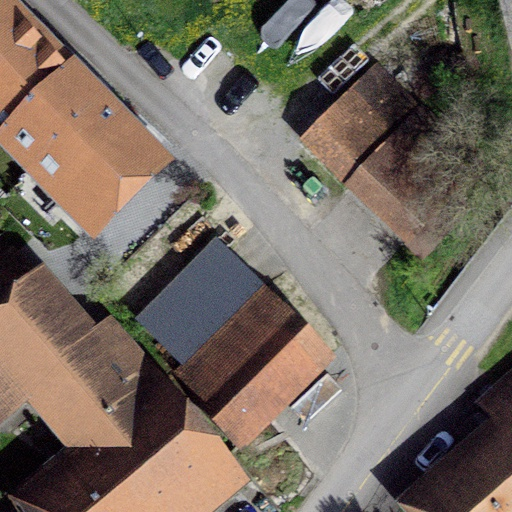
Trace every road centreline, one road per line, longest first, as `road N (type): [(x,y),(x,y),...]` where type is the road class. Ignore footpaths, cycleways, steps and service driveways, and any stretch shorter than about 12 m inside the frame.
road 1 (residential): [(421,388),(29,0)]
road 2 (residential): [(320,511),(421,388)]
road 3 (residential): [(421,388),(511,282)]
